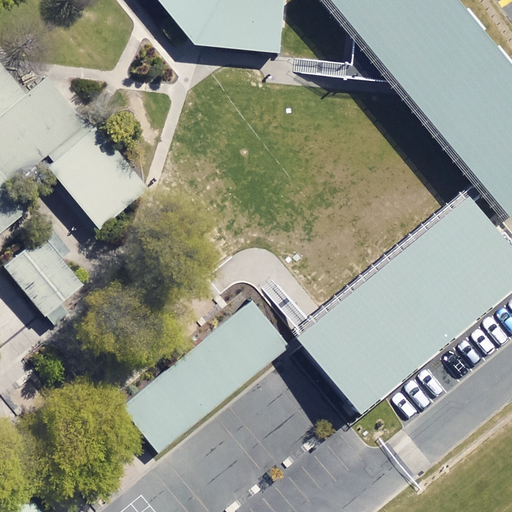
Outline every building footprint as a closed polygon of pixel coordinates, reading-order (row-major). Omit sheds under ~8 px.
[(142,0),(184,53),(277,61),(282,0),(142,0)] [(511,87),(438,0),(312,0),(501,224),(511,214),(511,87)] [(0,201),(85,131),(40,77),(19,95),(0,72),(0,201)] [(90,138),(49,173),(107,239),(148,204),(90,138)] [(511,256),(475,210),(290,353),(346,425),(511,296),(511,256)] [(33,230),(0,258),(0,282),(42,330),(86,291),(33,230)] [(289,349),(247,302),(113,419),(154,466),(289,349)] [(27,511),(19,502),(6,511),(27,511)]
